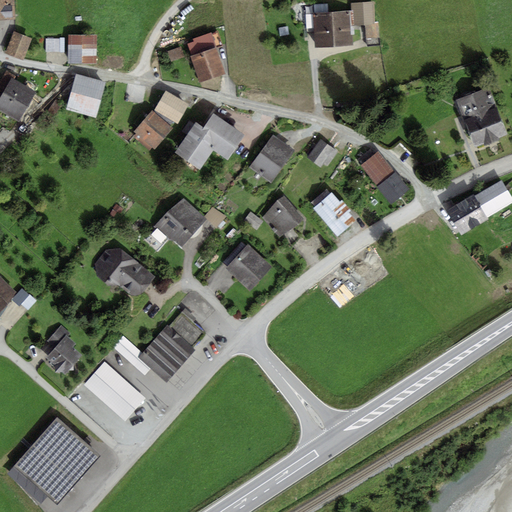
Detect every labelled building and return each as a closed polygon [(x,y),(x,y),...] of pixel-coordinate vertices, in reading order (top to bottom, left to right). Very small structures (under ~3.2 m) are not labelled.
[(0,0),(0,24),(20,23),(17,0),(0,0)] [(375,3),(355,5),(356,26),(377,25),(375,3)] [(350,13),(317,14),(318,46),(352,44),(350,13)] [(378,26),(367,27),(368,42),(379,41),(378,26)] [(32,40),(14,33),(6,54),(24,61),(32,40)] [(211,37),(188,45),(201,80),(223,72),(211,37)] [(98,38),(70,38),(71,65),(98,64),(98,38)] [(64,41),(47,41),(47,54),(65,54),(64,41)] [(182,51),(170,54),(172,64),(184,61),(182,51)] [(109,85),(78,77),(68,112),(99,120),(109,85)] [(37,93),(12,80),(0,102),(0,110),(21,122),(37,93)] [(489,91),(459,103),(477,149),(507,137),(489,91)] [(192,108),(169,95),(158,113),(180,127),(192,108)] [(63,109),(56,104),(44,119),(51,124),(63,109)] [(155,114),(137,135),(157,151),(175,130),(155,114)] [(207,131),(198,125),(178,155),(203,171),(216,152),(231,162),(248,137),(217,116),(207,131)] [(276,137),(251,168),(271,183),(295,152),(276,137)] [(338,153),(321,140),(307,158),(321,168),(324,164),(328,167),(338,153)] [(380,154),(364,166),(378,186),(395,174),(380,154)] [(396,174),(379,187),(392,203),(409,190),(396,174)] [(511,195),(503,180),(476,195),(490,219),(511,205),(511,195)] [(333,195),(316,210),(338,236),(356,221),(333,195)] [(476,195),(449,211),(463,234),(490,219),(476,195)] [(185,200),(160,228),(185,249),(209,221),(185,200)] [(284,200),(267,215),(286,235),(302,220),(284,200)] [(224,219),(213,210),(207,217),(217,227),(224,219)] [(249,223),(262,231),(267,223),(254,214),(249,223)] [(252,247),(230,270),(252,292),(274,269),(252,247)] [(157,279),(119,250),(101,274),(139,303),(157,279)] [(1,278),(0,279),(0,315),(19,296),(1,278)] [(30,296),(22,305),(30,312),(38,303),(30,296)] [(167,326),(139,358),(166,381),(193,351),(190,348),(204,333),(181,313),(169,328),(167,326)] [(61,345),(48,361),(68,377),(87,354),(70,340),(72,337),(63,329),(54,340),(61,345)] [(145,399),(104,364),(85,386),(126,422),(145,399)] [(104,455),(58,417),(14,469),(59,507),(104,455)]
